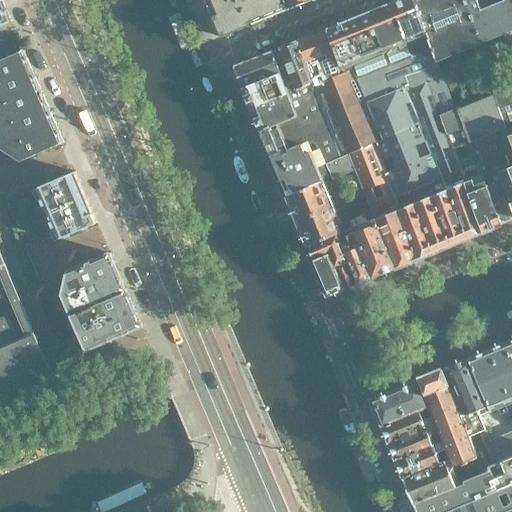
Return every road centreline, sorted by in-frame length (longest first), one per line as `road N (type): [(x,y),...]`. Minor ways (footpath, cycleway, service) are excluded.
road 1 (unclassified): [(33,0),(253,511)]
road 2 (residential): [(218,63),(323,313),(511,234)]
road 3 (residential): [(366,0),(218,63)]
road 4 (residential): [(388,379),(511,324)]
